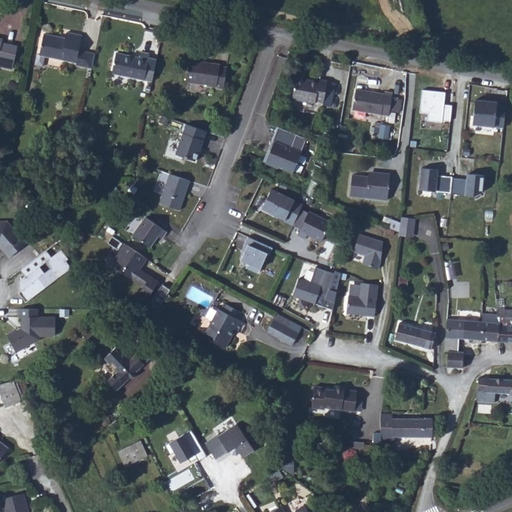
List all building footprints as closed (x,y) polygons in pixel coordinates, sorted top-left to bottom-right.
[(91,64),(94,48),(77,45),(80,31),(63,27),(62,33),(42,29),(38,50),(35,50),(33,60),(41,62),(43,51),(76,58),(75,61),(91,64)] [(0,68),(9,70),(13,47),(0,44),(0,68)] [(137,56),(116,51),(111,73),(142,81),(147,59),(149,53),(138,51),(137,56)] [(156,61),(147,59),(142,81),(151,83),(156,61)] [(219,65),(190,60),(186,82),(217,87),(217,89),(225,90),(228,69),(219,68),(219,65)] [(322,83),(300,79),(295,100),(317,105),(318,102),(327,104),(332,82),(323,80),(322,83)] [(443,101),(443,88),(420,87),(419,110),(427,111),(427,118),(442,118),(442,117),(450,117),(451,101),(443,101)] [(387,96),(359,92),(357,112),(393,117),(393,113),(395,100),(396,94),(388,93),(387,96)] [(472,122),(503,125),(504,104),(495,103),(496,99),(488,99),(488,100),(482,100),(482,98),(474,98),(472,122)] [(406,102),(395,100),(393,113),(404,114),(406,102)] [(172,121),(166,119),(163,126),(170,128),(172,121)] [(371,134),(388,138),(390,125),(374,121),(371,134)] [(297,169),(310,134),(299,130),(294,144),(276,138),(273,147),(274,147),(270,159),(282,163),(283,164),(297,169)] [(187,136),(180,158),(199,164),(204,152),(205,152),(208,143),(187,136)] [(163,193),(167,172),(161,170),(157,191),(163,193)] [(453,195),(454,179),(443,178),(443,181),(438,181),(439,172),(422,172),(421,194),(453,195)] [(468,181),(454,179),(453,195),(473,197),(483,191),(484,175),(468,174),(468,181)] [(369,182),(353,179),(348,199),(384,208),(390,182),(370,178),(369,182)] [(182,216),(195,187),(176,179),(163,207),(182,216)] [(286,224),(293,227),(303,206),(272,191),(262,211),(287,223),(286,224)] [(309,214),(298,237),(305,241),(307,236),(322,243),(331,225),(309,214)] [(414,215),(400,214),(399,224),(413,225),(414,215)] [(6,222),(0,222),(0,248),(1,249),(9,258),(26,243),(6,222)] [(166,243),(170,236),(149,223),(137,242),(154,252),(162,241),(166,243)] [(413,225),(399,224),(399,232),(412,233),(413,225)] [(377,271),(379,263),(385,244),(359,236),(353,254),(364,257),(362,266),(377,271)] [(269,257),(272,250),(248,239),(242,253),(245,255),(241,263),(248,266),(246,270),(258,275),(267,256),(269,257)] [(143,272),(150,262),(128,245),(117,261),(127,268),(126,269),(127,276),(145,290),(141,295),(148,301),(160,285),(143,272)] [(47,252),(22,272),(26,277),(20,282),(26,289),(22,292),(29,302),(70,271),(70,267),(67,262),(69,260),(62,251),(52,259),(47,252)] [(310,279),(314,265),(305,262),(300,276),(310,279)] [(328,298),(335,273),(332,272),(316,267),(312,282),(300,278),(294,296),(317,303),(319,295),(328,298)] [(26,289),(20,282),(18,292),(27,304),(29,302),(22,292),(26,289)] [(396,283),(395,283),(394,307),(394,308),(411,309),(412,284),(396,283)] [(346,316),(375,319),(378,287),(360,285),(359,300),(348,299),(346,316)] [(19,328),(6,334),(15,352),(41,338),(40,336),(56,335),(55,315),(39,314),(39,306),(19,308),(19,328)] [(231,308),(227,315),(238,321),(242,315),(231,308)] [(238,321),(227,315),(222,312),(208,334),(214,338),(217,345),(227,350),(234,339),(234,336),(236,332),(241,335),(246,326),(238,321)] [(485,316),(484,324),(499,325),(500,317),(485,316)] [(511,343),(511,316),(500,316),(500,317),(499,325),(502,325),(500,342),(500,343),(511,343)] [(483,342),(484,324),(447,322),(446,337),(446,346),(449,346),(448,369),(464,370),(465,353),(459,353),(459,340),(483,342)] [(502,325),(499,325),(484,324),(483,342),(500,343),(500,342),(502,325)] [(396,342),(416,347),(420,330),(415,329),(400,325),(399,327),(396,342)] [(293,337),(280,329),(274,340),(298,354),(308,335),(297,329),(293,337)] [(433,351),(437,334),(421,331),(420,330),(416,347),(433,351)] [(119,373),(117,376),(120,379),(112,387),(120,396),(146,370),(137,360),(132,364),(119,352),(106,365),(112,371),(114,368),(119,373)] [(113,380),(117,376),(119,373),(114,368),(112,371),(108,374),(113,380)] [(490,380),(481,379),(480,393),(489,393),(490,380)] [(489,393),(480,393),(479,395),(479,404),(496,405),(497,394),(511,395),(511,381),(490,380),(489,393)] [(23,411),(17,387),(0,391),(6,415),(23,411)] [(330,389),(318,387),(315,409),(327,410),(327,408),(358,412),(360,393),(347,391),(348,388),(338,387),(337,391),(330,390),(330,389)] [(383,421),(383,439),(433,439),(433,421),(424,421),(383,421)] [(255,455),(238,429),(221,440),(220,439),(207,448),(217,463),(229,455),(230,457),(238,452),(244,462),(255,455)] [(166,445),(170,453),(175,450),(181,461),(189,457),(191,460),(198,456),(199,459),(206,455),(192,430),(166,445)] [(131,472),(152,463),(144,447),(139,450),(140,453),(125,460),(131,472)] [(140,453),(139,450),(124,457),(125,460),(140,453)] [(293,455),(282,456),(284,470),(295,469),(293,455)] [(30,511),(25,492),(3,497),(6,511),(30,511)]
